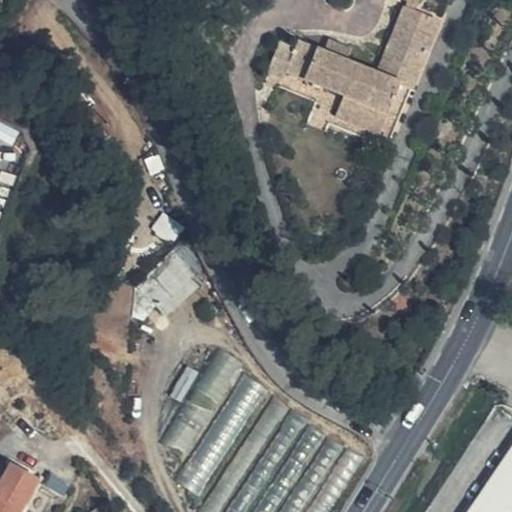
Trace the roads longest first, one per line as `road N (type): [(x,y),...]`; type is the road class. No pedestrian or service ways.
road 1 (residential): [(68,0),(146,91),(241,317),(291,383),(398,456)]
road 2 (secondary): [(511,235),(465,345),(398,456)]
